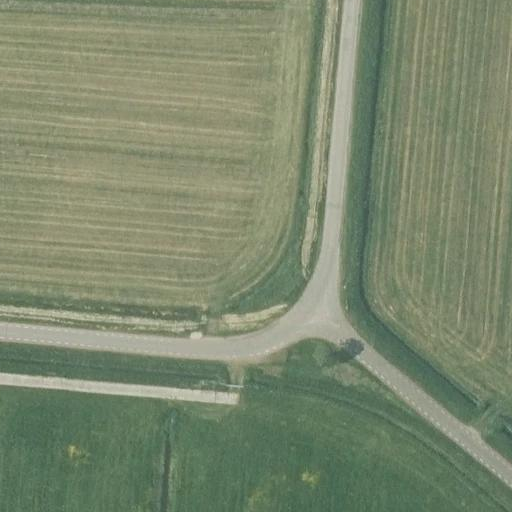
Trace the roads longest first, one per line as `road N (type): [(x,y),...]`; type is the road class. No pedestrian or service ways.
road 1 (tertiary): [(322,324),(284,331),(255,351),(0,329)]
road 2 (unclassified): [(322,324),(351,0)]
road 3 (tertiary): [(511,476),(414,387),(322,324)]
